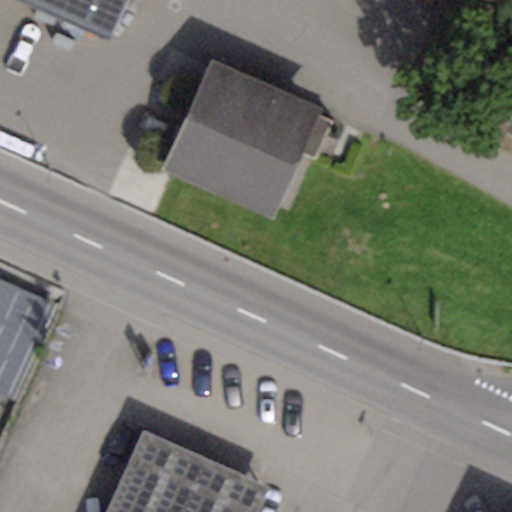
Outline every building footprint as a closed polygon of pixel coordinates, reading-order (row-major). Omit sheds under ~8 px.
[(22,0),(108,38),(124,0),(22,0)] [(339,0),(230,0),(223,16),(316,56),(339,0)] [(511,42),(503,55),(511,62),(511,103),(507,110),(511,113),(511,42)] [(327,100),(216,50),(164,164),(275,214),(327,100)] [(0,380),(15,386),(53,286),(0,266),(0,380)] [(257,511),(273,477),(146,422),(105,511),(257,511)]
